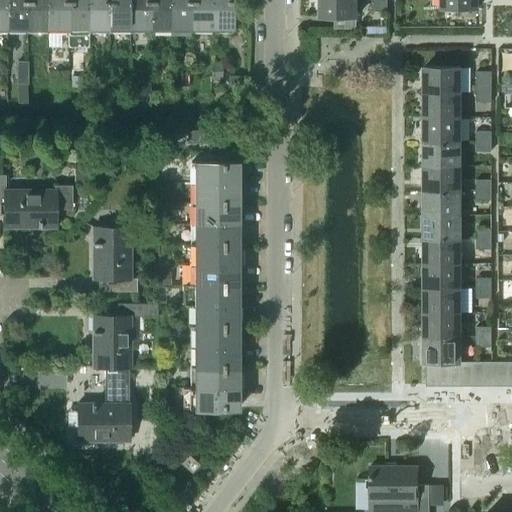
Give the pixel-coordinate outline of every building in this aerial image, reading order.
[(26,28),(25,0),(5,0),(5,28),(26,28)] [(46,28),(46,0),(25,0),(26,28),(46,28)] [(67,28),(66,0),(46,0),(46,28),(67,28)] [(87,28),(86,0),(66,0),(67,28),(87,28)] [(108,28),(107,0),(86,0),(87,28),(108,28)] [(128,28),(127,0),(107,0),(108,28),(128,28)] [(149,28),(148,0),(127,0),(128,28),(149,28)] [(169,28),(168,0),(148,0),(149,28),(169,28)] [(189,28),(189,0),(168,0),(169,28),(189,28)] [(209,28),(209,0),(189,0),(189,28),(209,28)] [(231,28),(231,0),(209,0),(209,28),(231,28)] [(355,16),(355,0),(319,0),(320,17),(355,16)] [(386,12),(385,0),(370,0),(371,12),(386,12)] [(478,8),(477,0),(440,0),(440,8),(478,8)] [(460,92),(460,67),(424,67),(424,92),(460,92)] [(491,92),(491,73),(475,73),(475,92),(491,92)] [(460,117),(460,92),(424,92),(424,117),(460,117)] [(491,103),(491,92),(475,92),(475,103),(491,103)] [(460,141),(460,117),(424,117),(424,141),(460,141)] [(491,141),(491,132),(475,132),(475,141),(491,141)] [(460,166),(460,141),(424,141),(424,166),(460,166)] [(491,153),(491,141),(475,141),(475,152),(491,153)] [(237,187),(237,162),(194,162),(194,187),(237,187)] [(460,190),(460,166),(424,166),(424,190),(460,190)] [(55,228),(55,209),(71,209),(71,193),(71,186),(26,186),(26,190),(5,190),(5,175),(0,175),(0,215),(3,216),(4,228),(55,228)] [(491,189),(491,181),(476,181),(476,189),(491,189)] [(237,203),(237,187),(194,187),(194,203),(237,203)] [(491,199),(491,193),(491,189),(476,189),(476,199),(491,199)] [(460,214),(460,190),(424,190),(424,214),(460,214)] [(237,223),(237,203),(194,203),(194,223),(237,223)] [(460,239),(460,214),(424,214),(424,239),(460,239)] [(237,245),(237,223),(194,223),(194,245),(237,245)] [(129,278),(129,228),(92,227),(92,279),(98,279),(98,291),(136,291),(136,278),(129,278)] [(491,237),(491,229),(475,229),(475,237),(491,237)] [(491,248),(491,239),(491,237),(475,237),(475,248),(491,248)] [(460,263),(460,239),(424,239),(424,263),(460,263)] [(237,265),(237,245),(194,245),(193,265),(237,265)] [(460,287),(460,263),(424,263),(424,287),(460,287)] [(237,286),(237,265),(193,265),(193,286),(237,286)] [(491,286),(491,277),(475,277),(475,286),(491,286)] [(237,306),(237,286),(193,286),(181,286),(181,305),(193,305),(193,306),(237,306)] [(491,297),(491,287),(491,286),(475,286),(475,297),(491,297)] [(460,312),(460,287),(424,287),(424,312),(460,312)] [(156,303),(116,304),(116,316),(92,316),(92,368),(104,368),(127,367),(130,367),(129,317),(157,317),(156,303)] [(237,326),(237,306),(193,306),(193,326),(237,326)] [(460,336),(460,312),(424,312),(424,336),(460,336)] [(237,346),(237,326),(193,326),(193,346),(237,346)] [(491,336),(491,326),(475,326),(475,336),(491,336)] [(460,361),(460,336),(424,336),(424,362),(426,362),(438,362),(449,362),(460,362),(460,361)] [(491,347),(491,337),(491,336),(475,336),(475,347),(491,347)] [(237,367),(237,346),(193,346),(193,367),(237,367)] [(461,386),(461,361),(460,361),(460,362),(449,362),(449,386),(461,386)] [(473,386),(473,361),(461,361),(461,386),(473,386)] [(484,386),(484,361),(473,361),(473,386),(484,386)] [(496,386),(496,361),(484,361),(484,386),(496,386)] [(507,386),(507,361),(496,361),(496,386),(507,386)] [(438,386),(438,362),(426,362),(426,386),(438,386)] [(449,386),(449,362),(438,362),(438,386),(449,386)] [(128,441),(127,379),(127,367),(104,368),(104,403),(77,403),(77,441),(128,441)] [(237,387),(237,367),(193,367),(193,387),(237,387)] [(237,408),(237,387),(193,387),(193,408),(237,408)] [(199,464),(188,455),(180,464),(191,473),(199,464)] [(417,485),(417,466),(370,466),(370,511),(409,511),(409,506),(416,506),(416,511),(428,511),(429,485),(417,485)]
